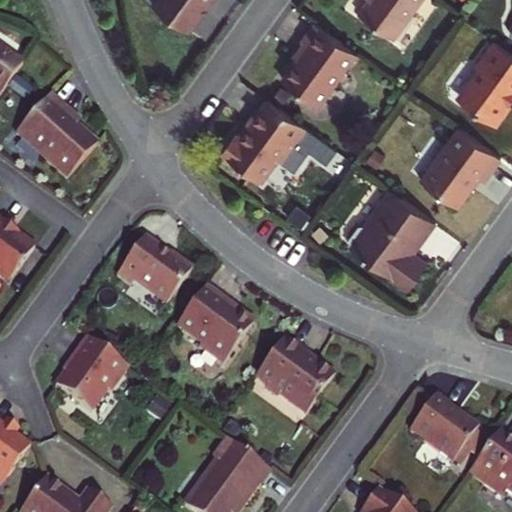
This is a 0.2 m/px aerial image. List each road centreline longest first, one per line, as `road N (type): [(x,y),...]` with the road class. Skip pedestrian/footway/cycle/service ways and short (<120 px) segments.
road 1 (residential): [(154,162),(265,271),(352,319),(423,344)]
road 2 (residential): [(299,511),(423,344)]
road 3 (residential): [(154,162),(269,0)]
road 4 (residential): [(66,0),(102,81),(154,162)]
road 5 (residential): [(0,368),(96,241)]
road 6 (residential): [(423,344),(511,225)]
road 7 (residential): [(96,241),(0,169)]
